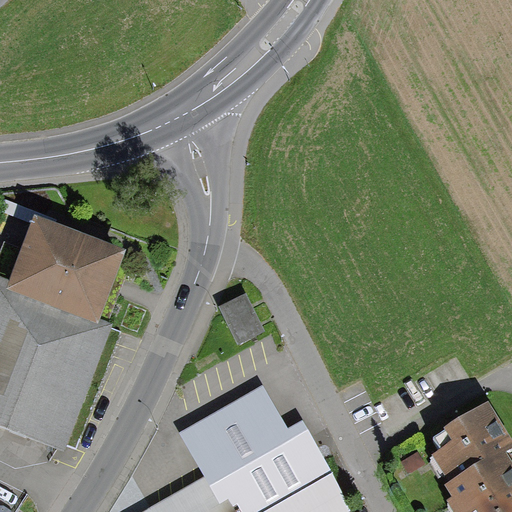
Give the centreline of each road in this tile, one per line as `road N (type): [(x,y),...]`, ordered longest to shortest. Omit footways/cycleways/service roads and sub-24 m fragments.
road 1 (residential): [(209,240),(247,260),(285,309),(385,511)]
road 2 (residential): [(209,240),(145,394),(78,511)]
road 3 (secondary): [(185,111),(73,155),(0,162)]
road 4 (secondary): [(299,0),(256,56),(185,111)]
road 5 (residential): [(185,111),(209,189),(209,240)]
